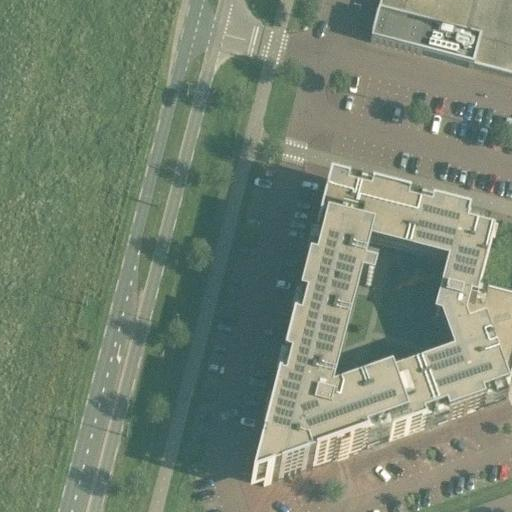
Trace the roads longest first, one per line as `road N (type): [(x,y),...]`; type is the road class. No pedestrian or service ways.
road 1 (tertiary): [(190,26),(63,511)]
road 2 (tertiary): [(93,511),(217,33)]
road 3 (residential): [(234,511),(220,438),(302,116)]
